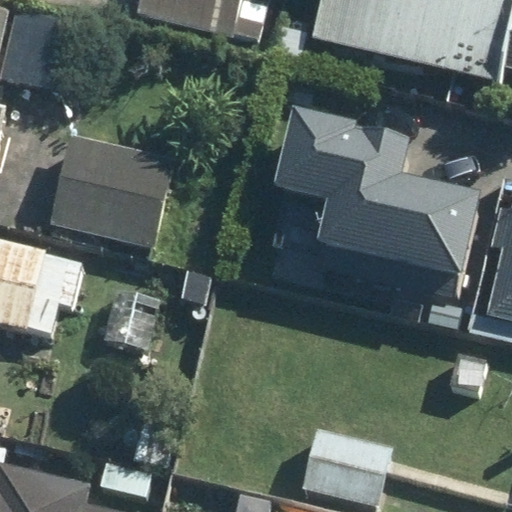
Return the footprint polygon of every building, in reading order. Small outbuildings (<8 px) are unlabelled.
[(141,0),(135,26),(229,50),(242,0),(141,0)] [(490,96),(511,0),(320,0),(308,57),(490,96)] [(302,112),(281,193),(338,208),(325,259),(463,294),(486,202),(408,182),(419,142),(302,112)] [(48,238),(150,262),(171,173),(69,149),(48,238)] [(511,213),(485,333),(511,339),(511,213)] [(0,264),(0,336),(22,342),(39,274),(0,264)] [(162,301),(108,295),(101,357),(154,363),(162,301)] [(381,511),(394,460),(317,441),(301,504),(332,511),(381,511)] [(46,511),(36,510),(37,505),(0,497),(0,511),(46,511)]
